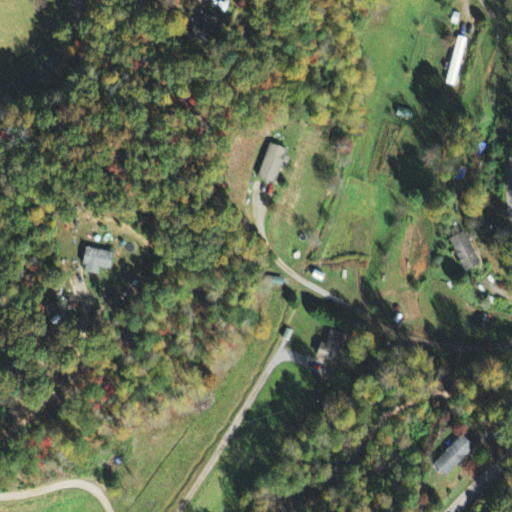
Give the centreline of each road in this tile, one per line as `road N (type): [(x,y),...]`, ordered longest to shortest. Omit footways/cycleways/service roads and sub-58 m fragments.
road 1 (residential): [(511,409),(452,395),(391,403),(265,511),(98,493),(78,482),(0,495)]
road 2 (residential): [(511,341),(446,347),(383,325),(306,282),(273,255),(260,230)]
